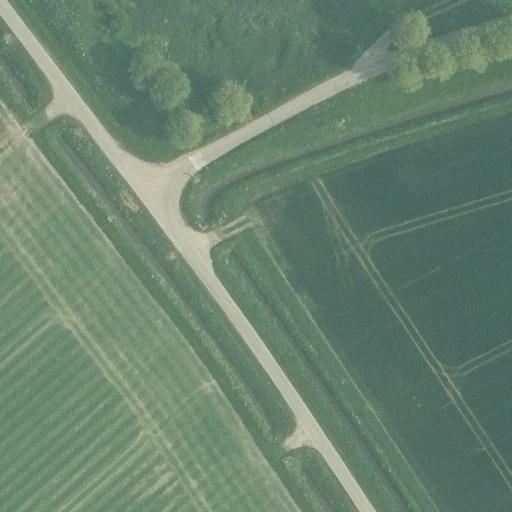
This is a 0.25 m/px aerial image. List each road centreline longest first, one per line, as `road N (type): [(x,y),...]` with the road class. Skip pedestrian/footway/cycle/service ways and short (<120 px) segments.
road 1 (unclassified): [(150,198),(357,76),(511,19)]
road 2 (unclassified): [(368,511),(150,198)]
road 3 (unclassified): [(150,198),(0,1)]
